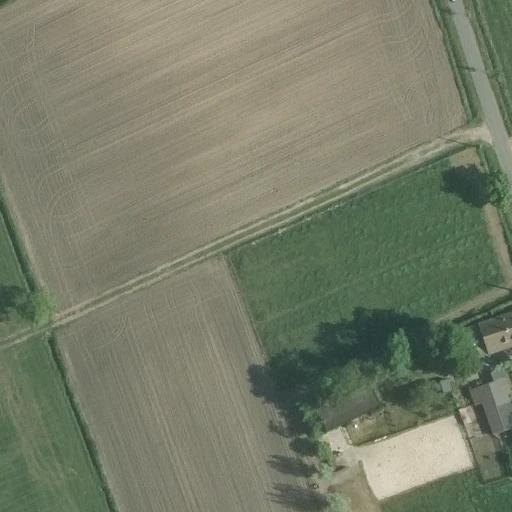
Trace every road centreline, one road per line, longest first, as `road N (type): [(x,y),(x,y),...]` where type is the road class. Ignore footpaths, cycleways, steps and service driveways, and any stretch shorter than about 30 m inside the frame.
road 1 (track): [(0,342),(495,120)]
road 2 (unclassified): [(511,169),(455,0)]
